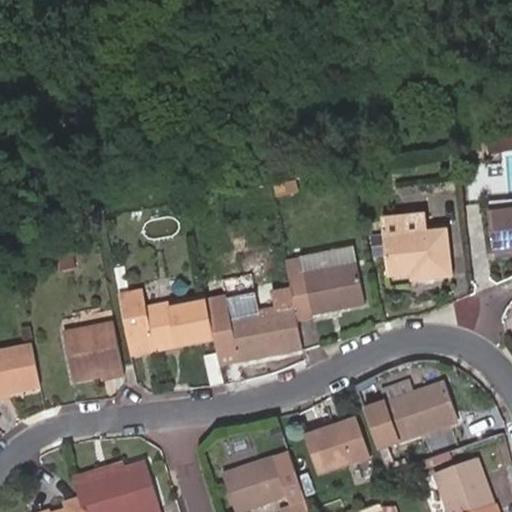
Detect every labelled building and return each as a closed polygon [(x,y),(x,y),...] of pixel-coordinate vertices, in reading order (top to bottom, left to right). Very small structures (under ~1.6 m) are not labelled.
[(511,146),(491,151),(493,165),(511,160),(511,146)] [(303,192),(277,198),(280,209),(305,204),(303,192)] [(511,211),(492,213),(494,225),(511,223),(511,211)] [(511,223),(494,225),(499,265),(511,263),(511,223)] [(455,288),(449,242),(387,250),(392,288),(416,286),(417,292),(455,288)] [(358,263),(307,274),(310,289),(361,277),(358,263)] [(307,274),(292,278),(296,299),(300,317),(303,333),(319,330),(318,328),(370,318),(361,277),(310,289),(307,274)] [(303,333),(300,317),(296,299),(267,305),(270,324),(236,330),(231,309),(212,310),(220,351),(225,377),(244,373),(309,360),(303,333)] [(220,351),(212,310),(149,323),(146,304),(124,308),(135,363),(157,359),(181,355),(182,358),(220,351)] [(130,384),(120,335),(70,345),(79,392),(130,384)] [(0,409),(51,400),(43,360),(0,368),(0,409)] [(380,399),(407,390),(404,381),(377,390),(380,399)] [(418,389),(388,400),(394,414),(422,403),(418,389)] [(374,422),(388,460),(462,432),(449,394),(422,403),(394,414),(374,422)] [(364,430),(356,433),(359,440),(366,437),(364,430)] [(359,440),(356,433),(312,449),(325,488),(377,469),(366,437),(359,440)] [(313,511),(297,467),(231,489),(238,511),(293,511),(296,511),(313,511)] [(497,511),(483,470),(442,484),(452,511),(497,511)] [(91,509),(91,511),(171,511),(158,473),(139,479),(140,483),(88,500),(91,509)] [(85,491),(88,500),(140,483),(139,479),(137,474),(85,491)]
